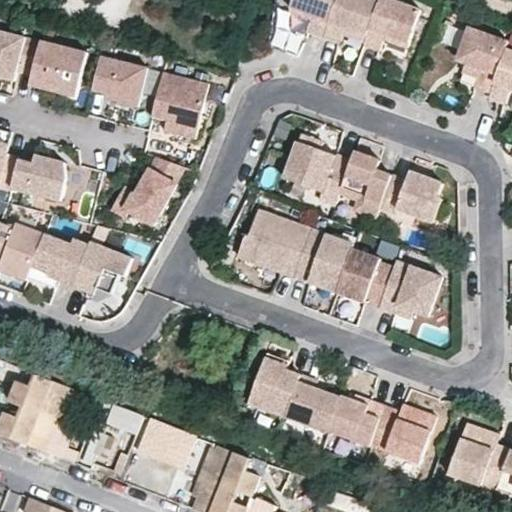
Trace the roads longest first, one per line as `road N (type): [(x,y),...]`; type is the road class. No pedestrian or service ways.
road 1 (residential): [(173,279),(459,383),(477,378),(495,350),(484,163)]
road 2 (residential): [(484,163),(464,148),(300,88),(273,90),(252,108),(219,198),(173,279)]
road 3 (residential): [(173,279),(141,329),(111,345),(0,308)]
road 4 (residential): [(140,511),(0,455)]
